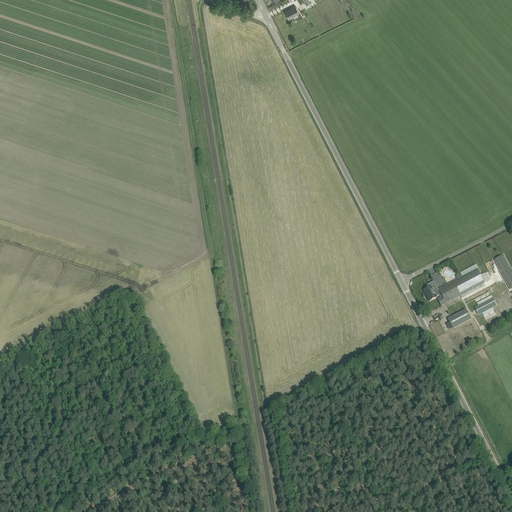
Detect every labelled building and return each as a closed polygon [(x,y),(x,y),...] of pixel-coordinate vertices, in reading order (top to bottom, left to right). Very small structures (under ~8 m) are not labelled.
[(300,14),(295,5),(284,11),(289,19),(300,14)] [(511,270),(504,255),(494,260),(509,290),(511,288),(511,270)] [(485,283),(489,280),(485,273),(481,275),(477,269),(438,290),(439,291),(441,295),(446,304),(485,283)] [(446,304),(441,295),(439,291),(434,293),(431,287),(424,290),(430,302),(437,298),(436,297),(439,295),(441,298),(437,299),(441,306),(446,304)] [(478,316),(479,315),(480,317),(483,315),(482,314),(497,306),(493,298),(474,308),(478,316)] [(471,320),(466,310),(448,319),(453,329),(471,320)]
